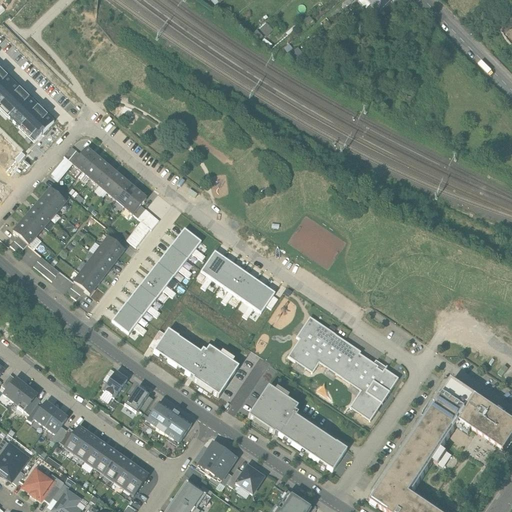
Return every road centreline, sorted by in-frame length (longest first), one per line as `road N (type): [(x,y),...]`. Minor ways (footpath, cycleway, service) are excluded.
road 1 (residential): [(422,368),(183,199)]
road 2 (residential): [(183,199),(81,121),(0,215)]
road 3 (residential): [(0,345),(172,475)]
road 4 (residential): [(83,329),(183,199)]
road 5 (residential): [(422,368),(331,502)]
road 6 (residential): [(83,329),(211,422)]
road 7 (residential): [(211,422),(331,502)]
road 8 (unclassified): [(424,0),(511,89)]
